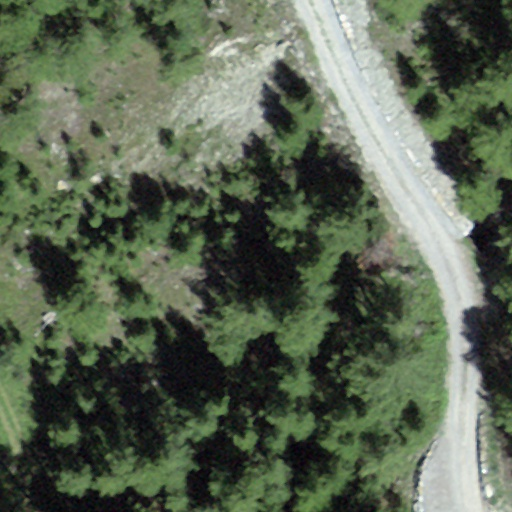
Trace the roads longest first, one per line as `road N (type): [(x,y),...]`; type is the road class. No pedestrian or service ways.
road 1 (track): [(464,511),(473,300),(347,95),(310,0)]
road 2 (track): [(44,511),(44,484),(0,372)]
